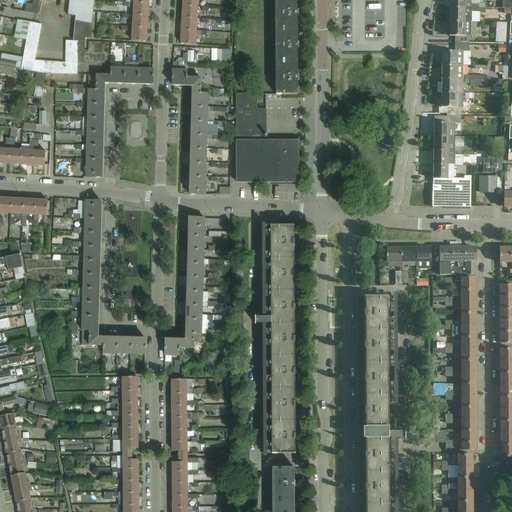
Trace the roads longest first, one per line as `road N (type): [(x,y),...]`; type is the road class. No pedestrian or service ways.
road 1 (residential): [(323,511),(321,212)]
road 2 (residential): [(348,511),(346,218)]
road 3 (residential): [(491,511),(487,225)]
road 4 (residential): [(395,222),(423,0)]
road 5 (residential): [(321,212),(322,0)]
road 6 (residential): [(158,511),(156,327)]
road 7 (residential): [(156,327),(120,327),(107,317),(109,190)]
road 8 (residential): [(321,212),(159,200)]
road 9 (residential): [(109,190),(112,105),(126,93),(167,94)]
road 10 (residential): [(156,327),(159,200)]
